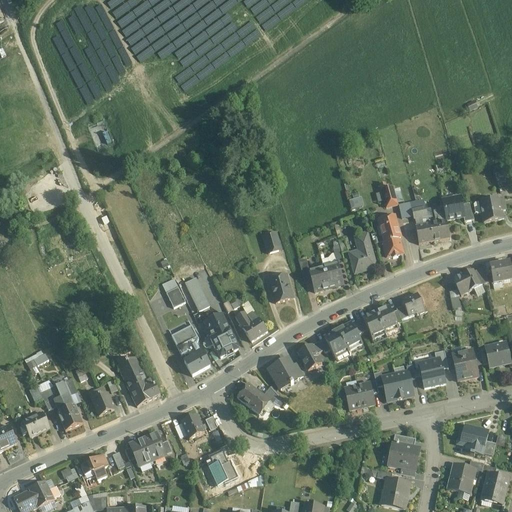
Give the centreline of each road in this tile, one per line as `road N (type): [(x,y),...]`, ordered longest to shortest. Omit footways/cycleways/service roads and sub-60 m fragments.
road 1 (tertiary): [(511,245),(362,300),(212,388)]
road 2 (residential): [(183,401),(71,169)]
road 3 (residential): [(422,414),(274,443),(241,434),(212,388)]
road 4 (tertiary): [(183,401),(0,481)]
road 5 (track): [(13,21),(71,169)]
